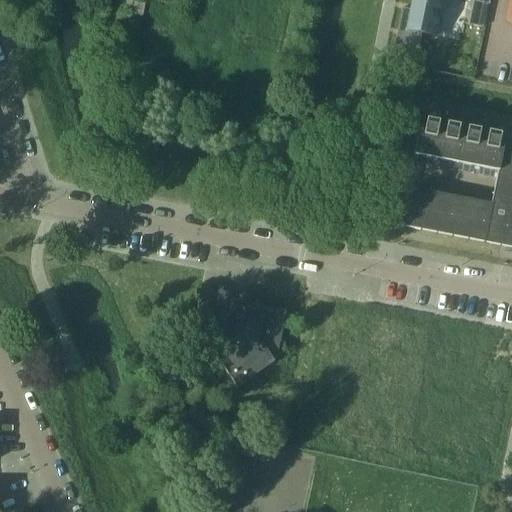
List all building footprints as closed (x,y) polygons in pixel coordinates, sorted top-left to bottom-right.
[(129,0),(125,0),(123,33),(143,34),(145,1),(129,0)] [(401,9),(393,50),(417,55),(421,35),(434,38),(441,0),(411,0),(409,11),(401,9)] [(453,111),(429,106),(427,117),(450,122),(453,111)] [(511,150),(498,147),(500,136),(487,134),(485,145),(477,143),(479,132),(467,129),(465,141),(457,139),(459,128),(446,125),(444,137),(436,135),(438,124),(426,121),(423,133),(418,132),(413,156),(498,173),(491,206),(407,189),(399,227),(511,249),(511,150)] [(279,343),(285,312),(235,302),(237,291),(201,284),(194,320),(213,349),(211,351),(236,389),(274,363),(272,361),(282,354),(284,344),(279,343)]
